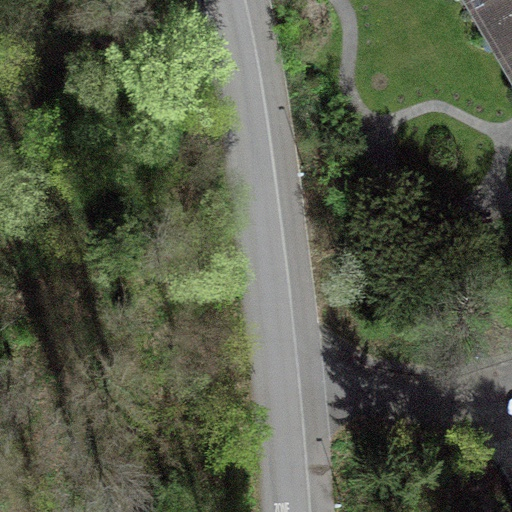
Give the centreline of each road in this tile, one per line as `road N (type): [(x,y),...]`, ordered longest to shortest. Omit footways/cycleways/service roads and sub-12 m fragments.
road 1 (residential): [(215,0),(228,37),(277,415),(281,511)]
road 2 (track): [(221,16),(153,53),(0,89)]
